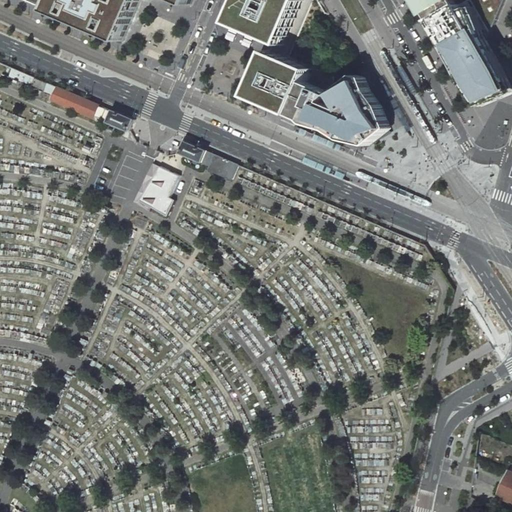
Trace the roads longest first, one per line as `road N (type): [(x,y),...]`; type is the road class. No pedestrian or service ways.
road 1 (primary): [(169,112),(468,243)]
road 2 (residential): [(384,0),(467,145),(482,156),(511,155)]
road 3 (primary): [(0,40),(169,112)]
road 4 (residential): [(511,367),(451,400),(437,454)]
road 5 (residential): [(169,112),(220,0)]
